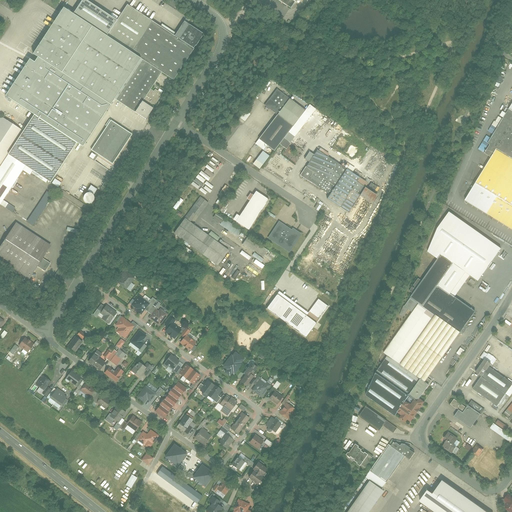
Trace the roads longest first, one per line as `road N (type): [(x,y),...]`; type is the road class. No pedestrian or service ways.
road 1 (residential): [(78,278),(256,407),(257,418),(220,466)]
road 2 (residential): [(511,297),(422,432),(425,446),(483,488),(499,488),(511,475)]
road 3 (residential): [(220,466),(42,335)]
road 4 (residential): [(174,123),(78,278)]
road 5 (residential): [(174,123),(305,212)]
road 6 (residential): [(194,0),(214,15),(222,36),(174,123)]
road 7 (primary): [(0,431),(100,511)]
